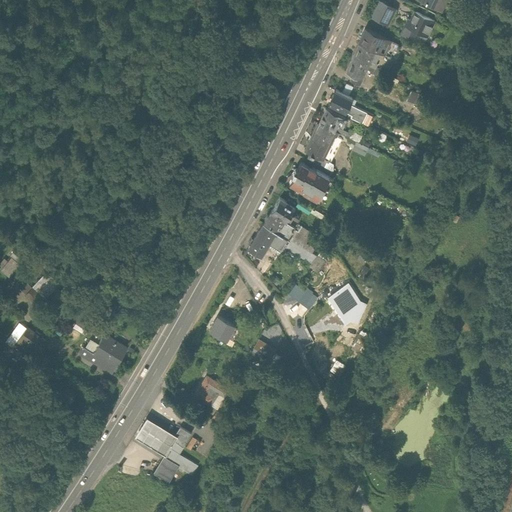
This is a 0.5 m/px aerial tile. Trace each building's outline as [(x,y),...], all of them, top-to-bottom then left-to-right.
[(397,8),(385,2),(378,17),(390,23),(397,8)] [(440,17),(420,7),(415,16),(413,15),(406,30),(420,36),(423,29),(432,33),(440,17)] [(371,25),(366,36),(381,44),(392,49),(397,38),(371,25)] [(357,52),(373,60),(375,57),(381,44),(366,36),(357,52)] [(371,65),(373,60),(357,52),(350,67),(366,75),(371,65)] [(383,61),(375,57),(373,60),(371,65),(376,67),(375,69),(387,75),(390,70),(381,65),(383,61)] [(362,97),(341,87),(333,101),(351,110),(352,108),(358,111),(357,114),(373,122),(378,112),(359,103),(362,97)] [(429,93),(417,87),(413,96),(425,102),(429,93)] [(332,106),(325,120),(341,128),(343,124),(344,121),(347,122),(351,115),(332,106)] [(344,130),(341,128),(325,120),(323,119),(309,146),(329,156),(340,133),(342,134),(344,130)] [(344,130),(362,139),(365,140),(368,133),(357,128),(355,130),(343,124),(341,128),(344,130)] [(414,129),(408,127),(405,136),(412,137),(414,129)] [(362,139),(358,147),(370,153),(374,145),(369,142),(365,140),(362,139)] [(321,168),(307,160),(301,169),(298,168),(296,171),(299,173),(295,180),(303,185),(301,190),(311,196),(313,192),(321,197),(335,174),(322,166),(321,168)] [(292,186),(289,191),(294,194),(299,198),(303,192),(292,186)] [(286,193),(269,219),(294,236),(301,226),(299,224),(300,223),(299,223),(291,217),(296,209),(301,202),(302,200),(299,198),(294,194),(292,197),(286,193)] [(305,195),(302,200),(301,202),(317,212),(319,210),(329,216),(332,213),(305,195)] [(298,211),(296,209),(291,217),(299,223),(304,215),(304,214),(298,211)] [(290,243),(294,236),(269,219),(252,244),(265,253),(274,239),(287,247),(290,243)] [(304,227),(301,226),(294,236),(290,243),(316,260),(322,252),(317,249),(319,245),(311,240),(318,229),(308,222),(304,227)] [(334,240),(323,252),(331,256),(332,257),(342,246),(334,240)] [(358,257),(365,262),(374,249),(366,244),(358,257)] [(316,260),(315,263),(323,268),(331,256),(323,252),(322,251),(322,252),(316,260)] [(401,262),(394,259),(388,270),(389,271),(388,273),(393,276),(395,274),(398,276),(401,269),(398,267),(401,262)] [(47,269),(33,284),(46,296),(60,281),(47,269)] [(321,295),(303,280),(292,294),(311,308),(321,295)] [(359,302),(347,283),(327,296),(342,323),(351,316),(350,320),(362,327),(373,305),(360,299),(359,302)] [(76,322),(73,328),(83,334),(86,329),(88,330),(91,325),(93,326),(94,324),(93,323),(97,316),(78,304),(67,317),(76,322)] [(234,324),(218,315),(209,329),(226,338),(234,324)] [(364,325),(352,345),(362,351),(374,330),(364,325)] [(45,339),(26,326),(12,346),(15,348),(12,352),(20,358),(24,352),(22,350),(25,345),(29,347),(31,343),(39,349),(45,339)] [(353,334),(345,329),(339,339),(347,344),(353,334)] [(333,336),(324,330),(317,342),(325,347),(333,336)] [(265,344),(242,331),(235,343),(258,356),(260,352),(267,356),(274,345),(267,341),(265,344)] [(126,347),(104,333),(97,344),(90,340),(84,346),(83,346),(79,353),(110,372),(126,347)] [(276,351),(270,361),(276,364),(282,354),(276,351)] [(336,360),(332,371),(341,374),(345,363),(336,360)] [(229,389),(206,375),(194,395),(217,409),(229,389)] [(216,410),(212,417),(221,424),(226,417),(216,410)] [(165,453),(177,435),(158,423),(146,416),(135,435),(146,442),(165,453)] [(190,432),(180,426),(166,448),(169,450),(165,456),(164,456),(154,471),(167,480),(177,465),(191,474),(197,464),(178,452),(190,432)] [(197,439),(192,436),(186,446),(191,449),(197,439)] [(195,480),(187,474),(183,480),(191,486),(195,480)]
